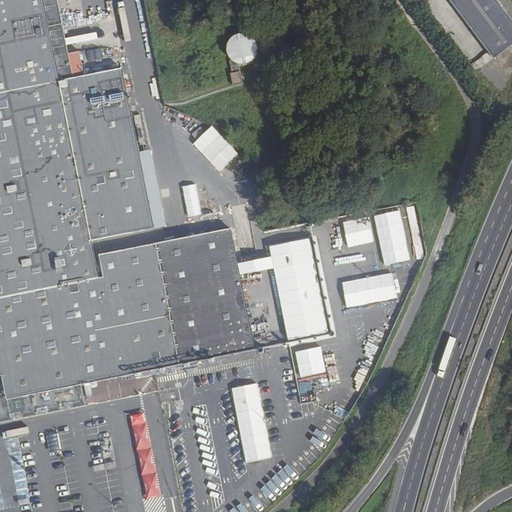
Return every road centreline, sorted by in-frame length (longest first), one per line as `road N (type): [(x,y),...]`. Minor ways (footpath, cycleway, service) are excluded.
road 1 (trunk): [(481,274),(452,317),(402,438),(351,511)]
road 2 (trunk): [(481,274),(402,511)]
road 3 (trunk): [(433,511),(511,286)]
